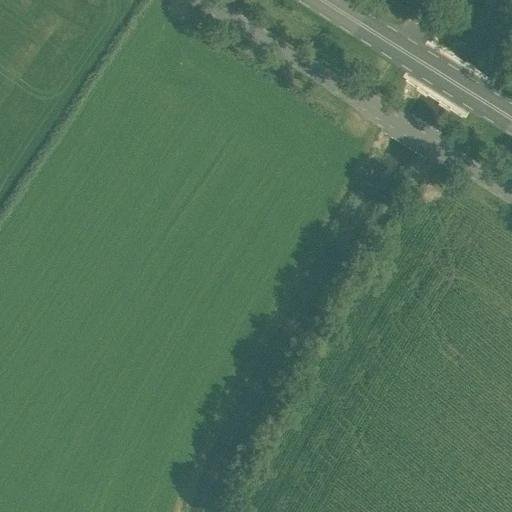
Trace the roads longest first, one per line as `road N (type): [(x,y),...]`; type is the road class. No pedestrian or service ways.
road 1 (unclassified): [(511,217),(173,0)]
road 2 (primary): [(511,124),(319,0)]
